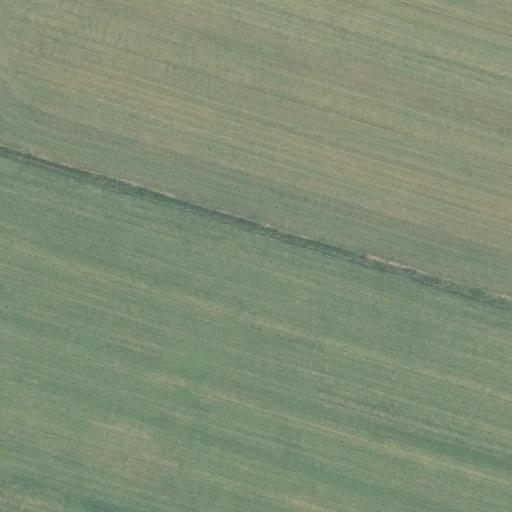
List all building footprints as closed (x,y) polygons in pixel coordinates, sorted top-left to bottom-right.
[(0,0),(0,24),(2,25),(4,20),(19,25),(15,37),(38,44),(45,20),(23,13),(26,0),(0,0)] [(66,3),(55,38),(80,45),(78,53),(106,62),(122,12),(93,3),(91,11),(66,3)] [(206,68),(196,101),(215,106),(215,108),(245,117),(251,99),(275,107),(281,88),(257,81),(262,64),(231,54),(224,77),(218,76),(220,72),(206,68)] [(406,70),(358,55),(344,98),(390,112),(384,132),(408,139),(425,82),(404,75),(406,70)] [(450,85),(439,119),(485,133),(481,146),(494,150),(503,120),(490,116),(495,99),(450,85)] [(0,244),(21,251),(28,229),(40,233),(45,217),(0,203),(0,244)] [(67,224),(58,252),(90,262),(87,272),(111,279),(118,257),(132,261),(137,245),(67,224)] [(152,250),(147,266),(160,270),(153,292),(204,308),(213,279),(198,274),(200,265),(152,250)] [(309,305),(304,321),(337,331),(345,304),(360,308),(371,272),(341,263),(336,277),(320,272),(314,290),(311,288),(306,304),(309,305)] [(374,338),(369,353),(398,362),(403,346),(408,348),(411,337),(426,341),(434,314),(419,310),(417,318),(383,307),(379,322),(376,321),(371,337),(374,338)] [(457,321),(441,372),(459,377),(467,352),(490,359),(498,334),(457,321)] [(0,350),(0,373),(2,374),(0,381),(0,402),(13,406),(22,377),(15,375),(24,345),(4,339),(1,351),(0,350)] [(46,364),(39,385),(54,390),(45,416),(64,422),(73,393),(66,391),(76,361),(56,355),(52,366),(46,364)] [(97,380),(90,401),(105,406),(97,432),(115,438),(124,409),(117,407),(127,377),(107,370),(103,382),(97,380)] [(131,411),(122,440),(141,446),(149,419),(164,424),(170,403),(164,401),(168,389),(148,383),(138,414),(131,411)]
